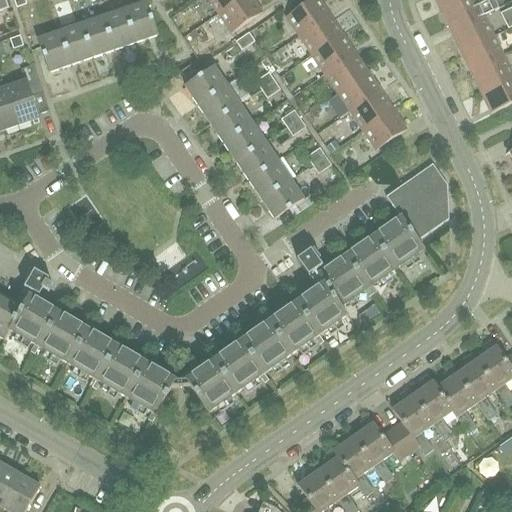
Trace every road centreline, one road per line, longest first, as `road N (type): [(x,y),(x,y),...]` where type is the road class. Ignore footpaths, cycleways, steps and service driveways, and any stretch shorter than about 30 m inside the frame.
road 1 (tertiary): [(183,511),(211,484),(447,324),(477,281)]
road 2 (residential): [(254,269),(163,131),(150,127),(21,203)]
road 3 (residential): [(254,269),(202,319),(162,324),(60,265),(21,203)]
road 4 (tertiary): [(477,281),(485,234),(477,188),(390,0)]
road 5 (residential): [(0,408),(161,511)]
road 6 (residential): [(366,190),(254,269)]
